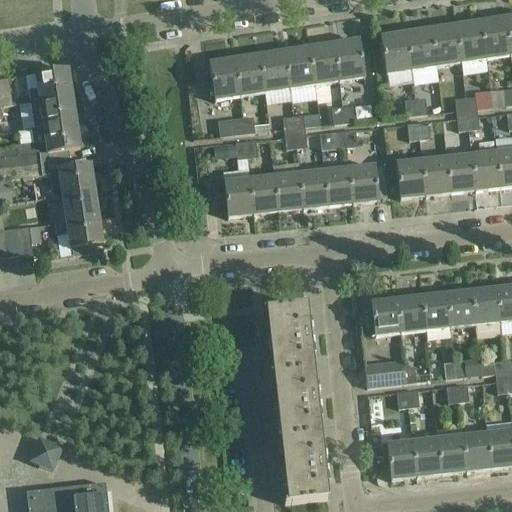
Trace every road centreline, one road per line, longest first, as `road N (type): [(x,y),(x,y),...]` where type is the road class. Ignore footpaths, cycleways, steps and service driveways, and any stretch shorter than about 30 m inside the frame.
road 1 (residential): [(353,508),(323,254)]
road 2 (residential): [(169,273),(86,35)]
road 3 (residential): [(194,511),(169,273)]
road 4 (residential): [(86,35),(312,0)]
road 5 (residential): [(323,254),(511,233)]
road 6 (residential): [(0,301),(169,273)]
road 7 (residential): [(353,508),(511,491)]
road 8 (residential): [(169,273),(323,254)]
